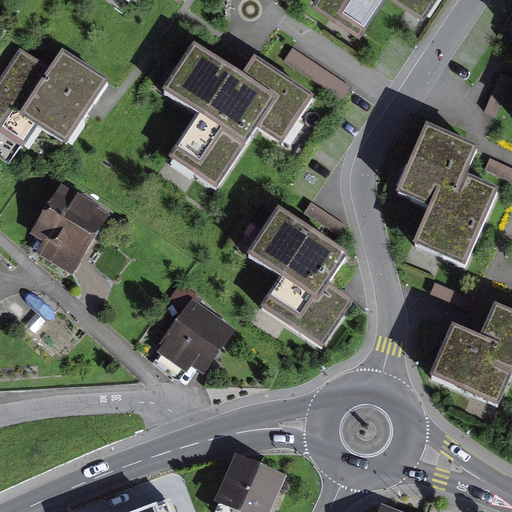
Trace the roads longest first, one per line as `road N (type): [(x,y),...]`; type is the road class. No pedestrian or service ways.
road 1 (residential): [(379,383),(392,324),(364,172),(472,0)]
road 2 (residential): [(0,236),(141,369),(164,403)]
road 3 (secondary): [(188,444),(19,511)]
road 4 (residential): [(0,416),(164,403)]
road 5 (secondary): [(319,425),(266,426),(188,444)]
